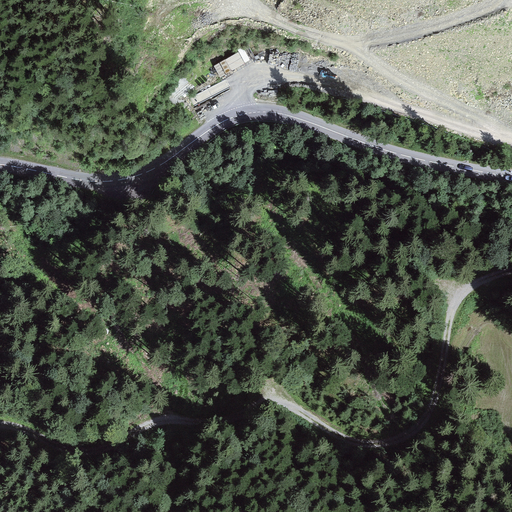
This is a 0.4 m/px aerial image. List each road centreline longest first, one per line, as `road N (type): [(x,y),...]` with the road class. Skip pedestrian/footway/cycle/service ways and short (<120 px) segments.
road 1 (track): [(511,273),(469,287),(457,301),(432,397),(413,425),(374,439),(182,422),(146,427),(88,453),(0,423)]
road 2 (tertiary): [(0,164),(81,179),(129,177),(217,123),(271,111),(390,151),(511,177)]
